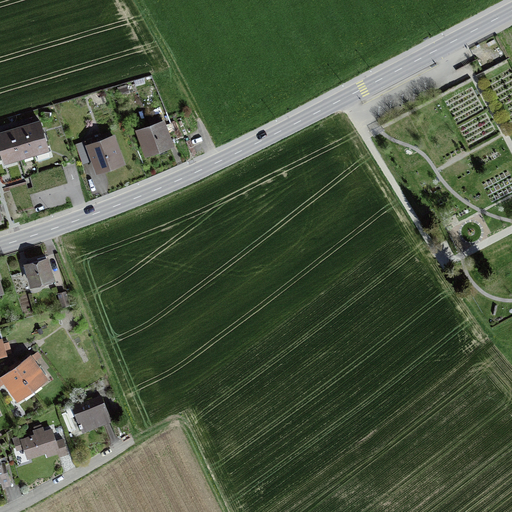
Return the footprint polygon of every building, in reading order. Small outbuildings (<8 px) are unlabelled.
[(143,154),(172,144),(162,117),(133,127),(143,154)] [(24,126),(32,151),(35,160),(49,156),(38,121),(24,126)] [(11,130),(19,155),(32,151),(24,126),(11,130)] [(19,155),(11,130),(0,133),(0,150),(3,160),(19,155)] [(84,142),(94,171),(122,162),(112,132),(84,142)] [(27,193),(68,180),(63,166),(9,184),(18,212),(32,208),(27,193)] [(23,266),(30,291),(54,284),(47,260),(23,266)] [(66,294),(58,297),(62,310),(70,308),(66,294)] [(0,359),(8,357),(3,333),(0,333),(0,359)] [(16,367),(33,390),(47,380),(30,357),(16,367)] [(33,390),(16,367),(0,378),(0,380),(16,402),(33,390)] [(112,423),(101,394),(69,407),(80,435),(112,423)] [(63,441),(56,443),(52,431),(45,434),(44,429),(35,432),(36,436),(23,440),(22,437),(13,440),(17,452),(23,450),(27,461),(46,455),(47,459),(59,455),(60,459),(68,456),(63,441)] [(0,481),(0,482),(2,487),(11,485),(7,470),(4,472),(0,455),(0,481)]
